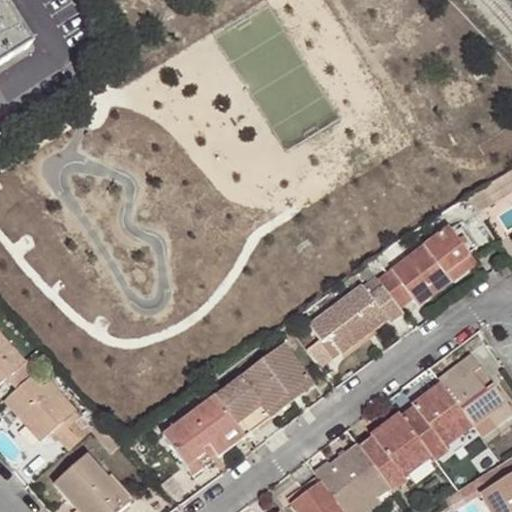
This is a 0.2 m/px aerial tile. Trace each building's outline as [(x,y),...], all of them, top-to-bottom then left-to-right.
[(76,0),(102,43),(164,4),(161,0),(76,0)] [(0,65),(29,47),(0,1),(0,65)] [(451,229),(380,281),(401,309),(415,299),(422,307),(454,282),(448,274),(471,256),(451,229)] [(477,265),(471,256),(448,274),(454,282),(477,265)] [(389,324),(404,313),(401,309),(380,281),(378,278),(311,326),(323,344),(330,339),(340,353),(367,334),(364,328),(383,316),(389,324)] [(0,387),(7,381),(17,393),(29,381),(19,370),(24,365),(0,339),(0,387)] [(216,396),(245,436),(274,415),(271,411),(299,391),(301,395),(316,383),(286,343),(216,396)] [(471,358),(438,382),(440,385),(473,429),(474,431),(488,420),(496,429),(511,417),(511,411),(493,386),(487,391),(473,374),(480,369),(471,358)] [(480,369),(473,374),(487,391),(493,386),(480,369)] [(53,435),(69,452),(90,433),(91,432),(38,374),(29,381),(17,393),(6,403),(43,444),(53,435)] [(414,409),(401,418),(433,460),(436,464),(449,454),(446,449),(473,429),(440,385),(412,406),(414,409)] [(192,476),(245,436),(216,396),(163,436),(192,476)] [(389,489),(393,494),(406,483),(405,481),(433,460),(401,418),(399,415),(370,437),(371,439),(359,448),(389,489)] [(488,420),(474,431),(481,440),(496,429),(488,420)] [(122,445),(101,422),(91,432),(90,433),(110,455),(122,445)] [(330,463),(314,475),(320,484),(342,511),(360,511),(377,498),(389,489),(359,448),(357,445),(331,466),(330,463)] [(55,486),(76,509),(109,480),(88,456),(55,486)] [(490,511),(511,511),(511,459),(473,483),(490,511)] [(411,489),(439,468),(436,464),(433,460),(405,481),(406,483),(411,489)] [(121,511),(130,504),(109,480),(76,509),(78,511),(121,511)] [(295,511),(342,511),(320,484),(291,506),(295,511)] [(368,511),(381,504),(377,498),(360,511),(368,511)]
